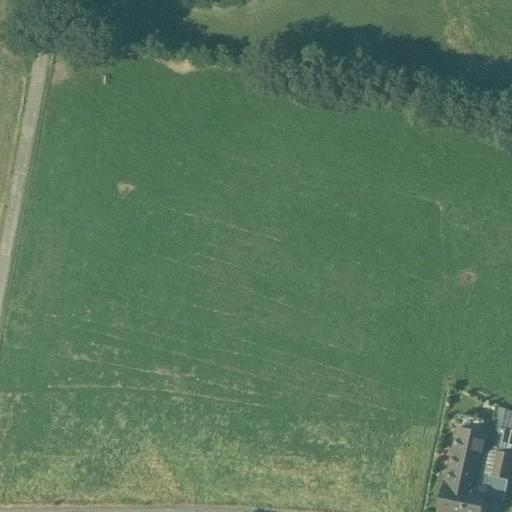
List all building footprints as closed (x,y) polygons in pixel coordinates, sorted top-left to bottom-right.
[(484,435),(458,429),(454,449),(480,455),(484,435)] [(511,432),(500,430),(496,452),(511,455),(511,432)] [(480,455),(454,449),(446,482),(446,483),(473,488),(480,455)] [(511,455),(496,452),(491,475),(490,477),(507,480),(511,457),(511,455)] [(507,480),(490,477),(491,475),(486,474),(483,491),(485,491),(483,497),(501,501),(503,502),(507,480)] [(473,488),(446,483),(446,482),(445,482),(438,511),(479,511),(483,497),(485,491),(483,491),(473,488)]
